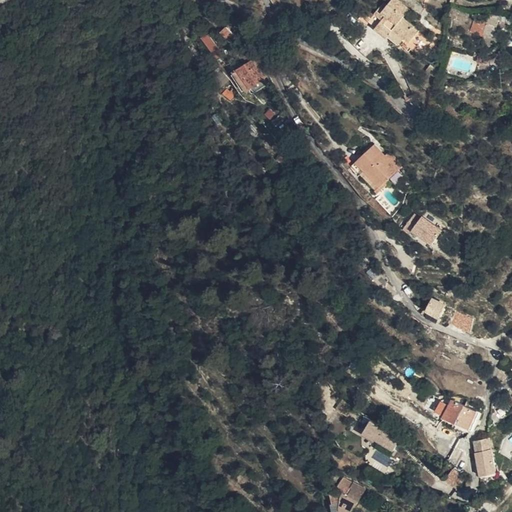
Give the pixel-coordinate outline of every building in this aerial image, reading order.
[(377,22),(372,31),(385,39),(387,37),(398,44),(401,41),(404,36),(409,39),(415,30),(409,26),(411,24),(399,16),(404,6),(393,0),(385,0),(382,6),(377,3),(369,17),(377,22)] [(485,9),(482,18),(470,14),(465,28),(479,32),(481,29),(490,32),(496,13),(485,9)] [(364,26),(372,31),(377,22),(369,17),(364,26)] [(240,38),(230,28),(220,36),(230,46),(240,38)] [(208,33),(200,38),(210,53),(217,48),(208,33)] [(468,58),(450,52),(447,62),(464,67),(469,66),(468,58)] [(243,93),(261,81),(249,61),(230,72),(243,93)] [(283,142),(291,138),(285,128),(277,133),(283,142)] [(346,152),(376,183),(393,166),(381,155),(385,151),(379,145),(376,148),(364,136),(346,152)] [(371,187),(376,183),(346,152),(339,159),(348,170),(352,167),(371,187)] [(414,226),(434,240),(443,227),(424,213),(423,215),(416,210),(405,225),(412,230),(414,226)] [(448,302),(434,295),(428,307),(442,314),(448,302)] [(463,402),(450,395),(447,400),(441,411),(441,412),(453,418),(463,402)] [(441,411),(447,400),(440,396),(434,406),(441,411)] [(470,427),(477,409),(463,402),(453,418),(470,427)] [(377,435),(388,442),(393,435),(363,415),(356,427),(366,434),(368,432),(376,437),(377,435)] [(476,450),(492,444),(489,435),(474,440),(476,450)] [(478,457),(479,462),(494,456),(492,444),(476,450),(478,457)] [(481,470),(496,465),(494,456),(479,462),(481,470)] [(337,487),(336,498),(341,502),(343,499),(353,506),(369,481),(348,469),(343,476),(349,480),(348,482),(341,478),(339,487),(337,487)]
